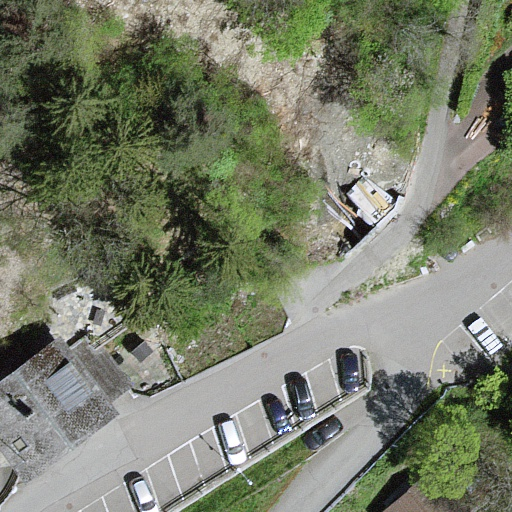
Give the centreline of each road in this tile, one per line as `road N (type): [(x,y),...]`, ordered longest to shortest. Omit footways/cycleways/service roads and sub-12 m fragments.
road 1 (unclassified): [(406,317),(114,463),(44,511)]
road 2 (residential): [(406,317),(362,265),(412,219),(463,0)]
road 3 (residential): [(406,317),(396,405),(290,511)]
road 4 (unclassified): [(511,246),(474,281),(406,317)]
